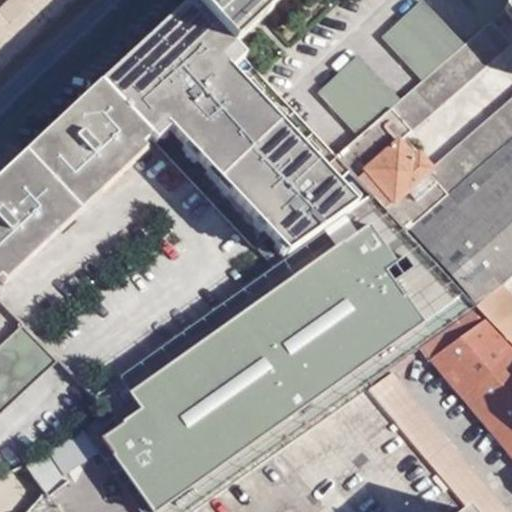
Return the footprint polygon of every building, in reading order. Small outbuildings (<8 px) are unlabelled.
[(190,9),(180,0),(179,0),(111,65),(96,80),(150,140),(278,257),(358,188),(333,161),(226,45),(190,9)] [(180,0),(190,9),(226,45),(266,8),(264,5),(269,0),(180,0)] [(508,9),(511,4),(511,0),(456,0),(484,30),(492,23),(503,13),(508,9)] [(421,84),(460,50),(417,2),(378,38),(421,84)] [(511,24),(511,13),(508,9),(503,13),(511,24)] [(357,139),(333,161),(358,188),(374,205),(400,233),(511,137),(511,98),(428,170),(405,144),(412,137),(408,132),(511,45),(492,23),(484,30),(460,50),(421,84),(397,105),(357,139)] [(316,94),(357,139),(397,105),(355,59),(316,94)] [(96,80),(0,176),(0,282),(4,287),(144,156),(139,150),(150,140),(96,80)] [(511,137),(400,233),(467,304),(472,309),(501,285),(511,275),(511,137)] [(132,396),(97,431),(151,511),(168,511),(467,304),(400,233),(374,205),(275,273),(194,349),(164,374),(132,396)] [(275,273),(273,271),(120,380),(132,396),(164,374),(194,349),(275,273)] [(476,313),(511,353),(511,297),(501,285),(472,309),(476,313)] [(511,353),(476,313),(436,341),(442,349),(427,360),(511,457),(511,353)] [(25,321),(22,324),(59,359),(25,321)] [(0,411),(59,359),(22,324),(0,343),(0,411)] [(422,364),(427,360),(442,349),(436,341),(416,357),(422,364)] [(467,511),(503,511),(387,377),(366,392),(467,511)] [(467,511),(366,392),(200,511),(467,511)] [(37,459),(27,468),(51,496),(71,479),(48,454),(37,459)] [(0,481),(0,511),(31,511),(46,496),(23,472),(0,481)]
